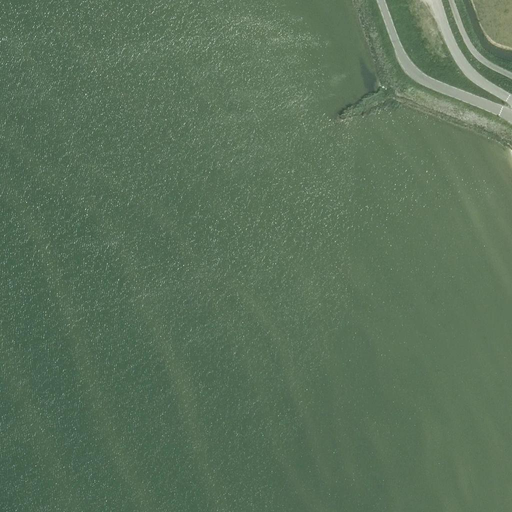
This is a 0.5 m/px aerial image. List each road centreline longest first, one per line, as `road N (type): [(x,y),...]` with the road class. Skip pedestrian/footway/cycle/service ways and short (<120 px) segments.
road 1 (unclassified): [(380,0),(407,68),(511,114)]
road 2 (tertiary): [(511,102),(464,68),(435,0)]
